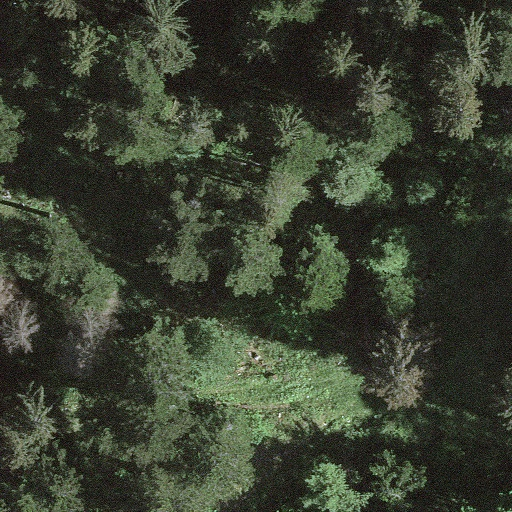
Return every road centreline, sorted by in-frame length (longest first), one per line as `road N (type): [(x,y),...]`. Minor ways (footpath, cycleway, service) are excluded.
road 1 (track): [(256,511),(297,462),(467,305),(511,210)]
road 2 (track): [(371,393),(0,429)]
